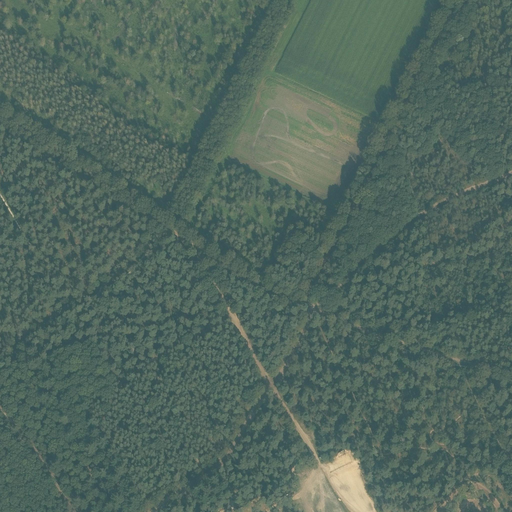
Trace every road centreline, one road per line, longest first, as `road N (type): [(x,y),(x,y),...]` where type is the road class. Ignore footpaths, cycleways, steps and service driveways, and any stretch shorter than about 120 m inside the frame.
road 1 (track): [(458,0),(301,307)]
road 2 (track): [(511,173),(419,217),(327,300)]
road 3 (track): [(154,511),(228,457),(272,385)]
road 4 (track): [(192,246),(272,385)]
road 5 (track): [(164,227),(301,307)]
road 6 (track): [(316,312),(455,361)]
road 7 (track): [(340,511),(272,385)]
road 8 (track): [(111,190),(0,115)]
